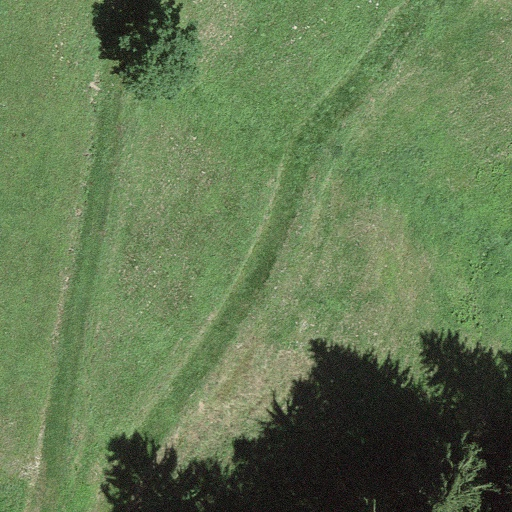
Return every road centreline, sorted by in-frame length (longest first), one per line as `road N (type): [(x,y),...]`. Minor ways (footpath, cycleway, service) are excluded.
road 1 (track): [(109,511),(222,332),(309,154),(425,0)]
road 2 (track): [(45,511),(120,57),(139,0)]
